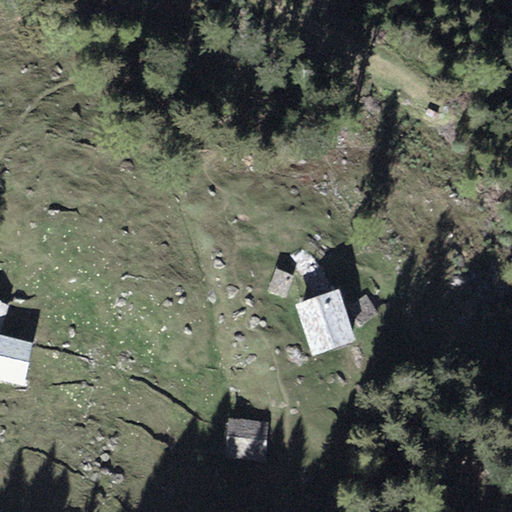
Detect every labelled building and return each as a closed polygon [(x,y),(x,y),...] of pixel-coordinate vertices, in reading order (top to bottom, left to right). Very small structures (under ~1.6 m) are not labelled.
[(292,278),(277,272),(269,291),(284,297),(292,278)] [(356,341),(338,290),(294,305),(312,357),(356,341)] [(366,296),(348,308),(360,328),(378,314),(366,296)] [(9,305),(0,301),(0,330),(1,331),(9,305)] [(37,343),(0,334),(0,385),(25,391),(37,343)] [(269,422),(228,420),(226,460),(266,463),(269,422)]
